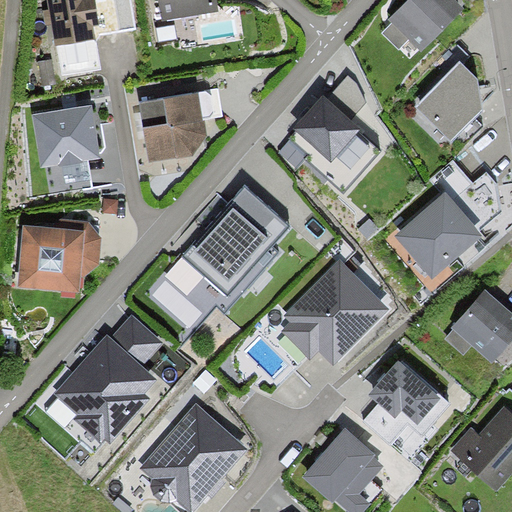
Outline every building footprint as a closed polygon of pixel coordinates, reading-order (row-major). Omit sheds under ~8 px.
[(45,0),(46,7),(42,8),(45,26),(53,25),(57,47),(97,41),(95,28),(103,27),(99,0),(45,0)] [(160,0),(164,21),(217,12),(214,0),(160,0)] [(462,10),(450,0),(406,0),(386,22),(420,54),(462,10)] [(474,84),(455,66),(413,111),(451,144),(481,112),(474,84)] [(298,134),(293,139),(311,155),(307,160),(344,194),(382,151),(349,122),(366,103),(357,84),(348,77),(327,101),(323,97),(302,121),(294,130),(298,134)] [(160,124),(139,126),(149,181),(175,174),(205,139),(200,124),(218,122),(214,89),(158,96),(160,124)] [(101,158),(92,108),(33,118),(42,169),(48,168),(53,196),(93,189),(88,160),(101,158)] [(473,183),(454,162),(433,179),(446,195),(395,238),(432,282),(484,238),(479,232),(499,215),(494,185),(484,174),(473,183)] [(286,226),(240,188),(181,258),(227,296),(286,226)] [(59,231),(25,227),(18,287),(79,294),(81,276),(85,274),(101,264),(103,239),(88,222),(61,219),(59,231)] [(388,310),(339,261),(284,315),(292,323),(282,333),(310,361),(321,351),(334,364),(366,332),(388,310)] [(511,342),(511,317),(485,294),(454,328),(457,330),(449,338),(465,353),(473,344),(494,363),(511,342)] [(104,336),(45,396),(100,449),(147,400),(141,395),(154,382),(139,368),(160,346),(129,316),(106,339),(104,336)] [(454,406),(400,360),(384,378),(372,393),(381,401),(364,421),(391,447),(410,426),(424,439),(454,406)] [(185,511),(193,511),(248,448),(198,405),(140,473),(185,511)] [(498,491),(511,474),(511,415),(505,410),(481,437),(472,429),(453,452),(498,491)] [(385,467),(345,432),(305,478),(333,503),(336,499),(350,511),(364,511),(381,493),(370,483),(385,467)]
